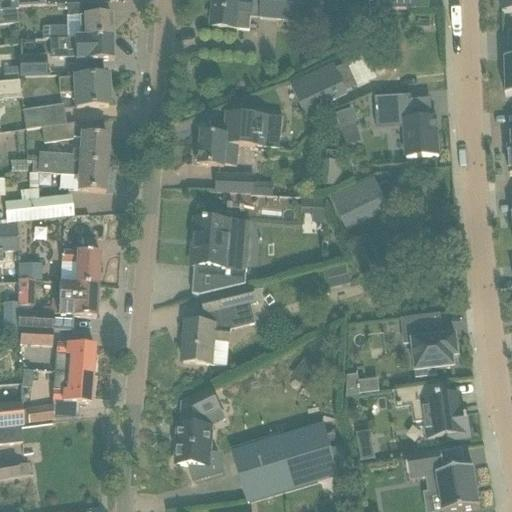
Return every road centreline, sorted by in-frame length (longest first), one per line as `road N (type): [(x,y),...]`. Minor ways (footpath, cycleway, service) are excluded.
road 1 (residential): [(165,0),(123,511)]
road 2 (residential): [(511,463),(474,205),(468,0)]
